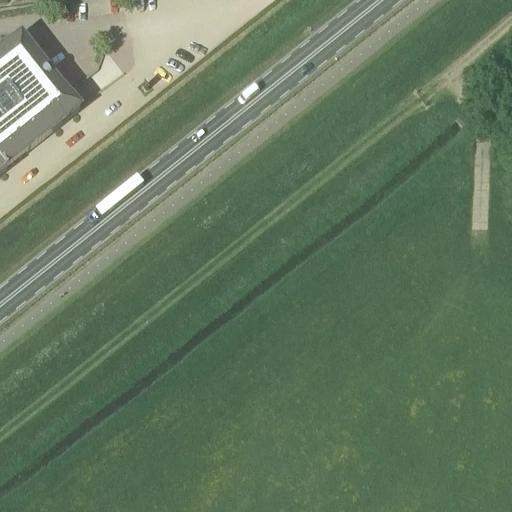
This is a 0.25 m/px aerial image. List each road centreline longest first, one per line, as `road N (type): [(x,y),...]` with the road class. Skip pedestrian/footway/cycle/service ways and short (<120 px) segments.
road 1 (track): [(0,439),(447,76)]
road 2 (primary): [(0,307),(384,0)]
road 3 (track): [(478,230),(481,128),(447,76),(511,16)]
